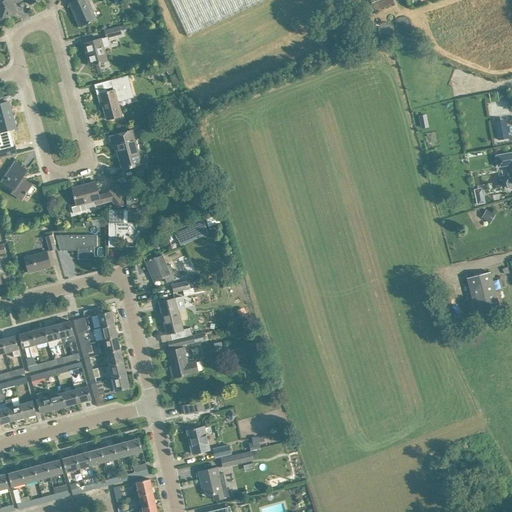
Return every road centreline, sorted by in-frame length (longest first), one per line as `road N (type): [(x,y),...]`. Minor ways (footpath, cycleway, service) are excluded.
road 1 (residential): [(22,73),(13,38),(50,21),(89,164),(48,176),(26,88)]
road 2 (residential): [(0,307),(120,275),(153,407)]
road 3 (residential): [(0,448),(153,407)]
